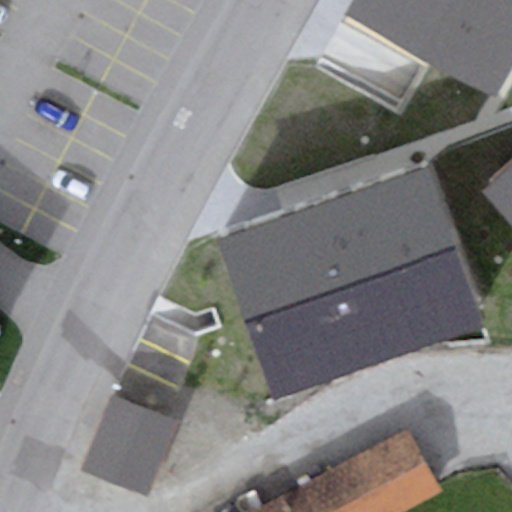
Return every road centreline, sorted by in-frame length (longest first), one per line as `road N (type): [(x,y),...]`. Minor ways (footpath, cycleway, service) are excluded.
road 1 (residential): [(8,511),(83,324),(261,0)]
road 2 (residential): [(159,511),(368,409),(511,391)]
